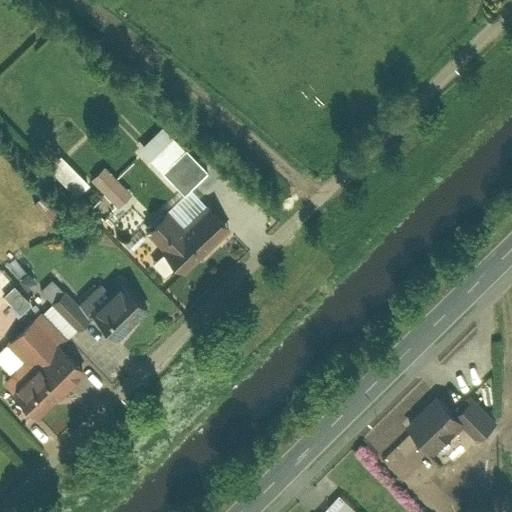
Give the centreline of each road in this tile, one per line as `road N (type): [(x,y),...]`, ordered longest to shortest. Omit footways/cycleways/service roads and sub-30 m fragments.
road 1 (residential): [(511,11),(5,511)]
road 2 (tertiary): [(511,245),(242,511)]
